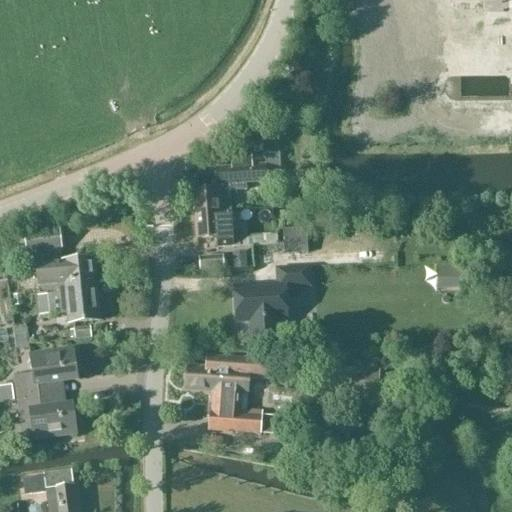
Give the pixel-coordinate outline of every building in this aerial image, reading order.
[(305,27),(295,42),(304,48),(314,33),(305,27)] [(240,135),(233,139),(239,148),(246,143),(240,135)] [(230,214),(230,210),(229,192),(246,192),(245,185),(280,182),(279,155),(265,155),(265,165),(252,166),(251,155),(230,157),(230,167),(215,168),(217,191),(192,192),(194,217),(230,214)] [(252,235),(239,236),(239,231),(231,232),(230,214),(194,217),(195,242),(216,241),(217,249),(278,245),(277,238),(252,239),(252,235)] [(62,264),(59,234),(59,230),(23,233),(26,256),(32,255),(33,266),(35,265),(37,288),(46,287),(56,286),(94,282),(92,261),(62,264)] [(284,257),(308,256),(306,233),(283,234),(284,257)] [(234,273),(246,272),(245,255),(233,255),(234,273)] [(223,256),(198,259),(199,274),(224,271),(223,256)] [(287,323),(287,292),(287,289),(311,288),(310,267),(275,269),(275,286),(234,288),(236,325),(248,325),(250,340),(277,338),(277,324),(287,323)] [(461,269),(453,269),(453,289),(469,289),(469,284),(469,269),(461,269)] [(10,294),(21,293),(20,282),(9,283),(10,294)] [(98,323),(96,304),(94,282),(56,286),(56,290),(57,290),(58,293),(47,295),(47,296),(36,297),(38,317),(49,316),(50,318),(66,315),(67,325),(98,323)] [(13,330),(16,350),(29,348),(26,329),(13,330)] [(74,333),(74,341),(90,340),(90,332),(74,333)] [(333,342),(333,364),(352,363),(352,341),(333,342)] [(64,385),(77,383),(72,353),(28,359),(31,376),(13,379),(16,403),(65,396),(64,385)] [(186,369),(184,392),(209,394),(212,394),(212,396),(211,413),(232,414),(231,433),(281,436),(282,419),(262,418),(262,414),(246,413),(247,397),(248,397),(248,382),(269,383),(272,361),(205,358),(205,370),(186,369)] [(380,369),(329,367),(328,394),(379,397),(380,369)] [(0,404),(13,403),(11,388),(0,389),(0,404)] [(71,403),(66,404),(65,396),(16,403),(19,425),(29,423),(32,442),(75,436),(71,403)] [(22,481),(24,496),(44,493),(46,511),(76,511),(71,474),(22,481)]
